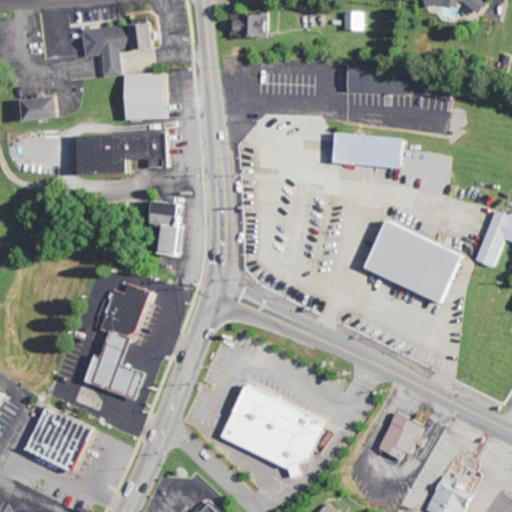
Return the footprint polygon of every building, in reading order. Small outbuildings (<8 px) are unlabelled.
[(428,0),(430,8),(445,5),(461,8),(465,2),(482,13),(487,14),(494,19),(503,20),(505,0),(428,0)] [(370,13),(352,12),(351,30),(369,30),(370,13)] [(237,38),(275,40),(276,16),(238,14),(237,38)] [(134,121),(177,119),(174,73),(131,76),(129,53),(163,51),(161,25),(91,29),(93,56),(111,55),(113,78),(132,77),(134,121)] [(354,93),(459,97),(460,75),(354,72),(354,93)] [(32,102),(36,124),(68,119),(65,97),(32,102)] [(344,163),(410,167),(412,137),(346,132),(344,163)] [(137,172),(137,159),(156,159),(156,167),(178,166),(177,152),(173,152),(172,134),(83,137),(84,174),(137,172)] [(511,241),(511,213),(502,210),(486,260),(505,266),(511,241)] [(454,302),(475,253),(395,220),(374,269),(454,302)] [(98,382),(147,399),(156,372),(134,365),(159,290),(139,283),(136,292),(124,288),(111,328),(122,332),(114,356),(107,354),(98,382)] [(337,418),(255,382),(231,438),(301,468),(299,474),(306,477),(313,461),(318,463),(337,418)] [(0,416),(12,391),(0,385),(0,416)] [(34,450),(83,471),(103,426),(53,405),(34,450)] [(388,451),(411,459),(413,452),(419,455),(425,440),(427,441),(433,425),(402,414),(388,451)] [(455,462),(430,509),(434,511),(467,511),(484,479),(455,462)] [(229,511),(219,502),(209,511),(229,511)] [(344,511),(335,503),(326,511),(344,511)]
